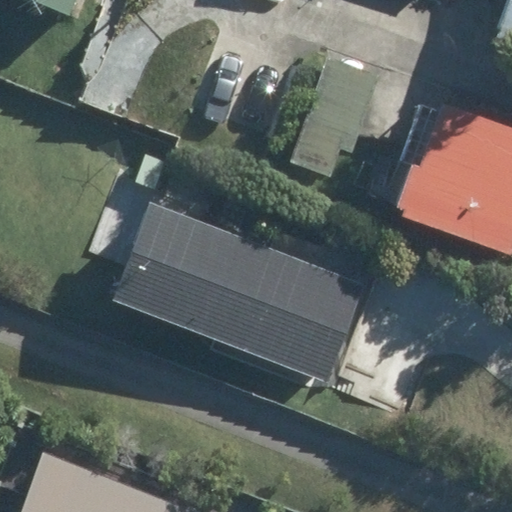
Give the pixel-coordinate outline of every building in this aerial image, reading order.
[(27,0),(69,15),(73,0),(27,0)] [(91,0),(77,0),(72,15),(89,21),(96,2),(91,0)] [(511,0),(504,0),(492,34),(511,41),(511,0)] [(328,58),(290,162),(329,176),(339,147),(350,151),(376,75),(328,58)] [(511,129),(426,98),(424,105),(400,97),(380,149),(404,158),(385,210),(492,248),(511,192),(511,129)] [(108,299),(323,385),(361,291),(145,205),(108,299)] [(184,511),(41,454),(16,511),(184,511)]
